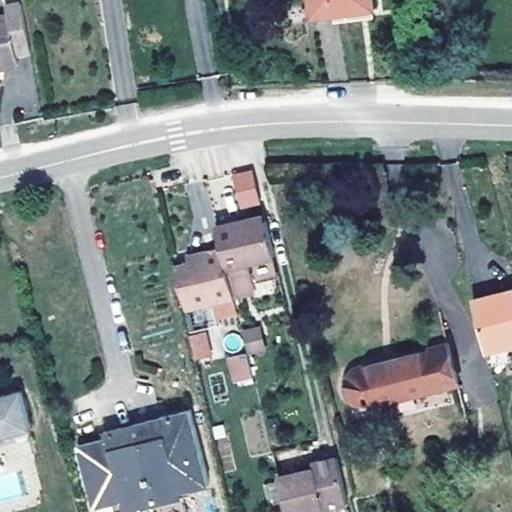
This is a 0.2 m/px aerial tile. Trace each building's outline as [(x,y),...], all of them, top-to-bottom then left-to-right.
[(374,7),(372,0),(312,0),(314,15),(336,12),(374,7)] [(30,51),(21,3),(7,6),(8,15),(0,15),(0,67),(17,64),(16,54),(30,51)] [(375,16),(374,7),(336,12),(337,21),(375,16)] [(239,210),(261,204),(251,168),(229,174),(239,210)] [(274,256),(266,220),(238,227),(236,222),(216,227),(221,248),(233,297),(255,292),(252,280),(248,262),(274,256)] [(233,297),(221,248),(204,252),(205,258),(189,262),(175,266),(186,310),(206,306),(210,321),(237,314),(234,299),(233,297)] [(205,258),(204,252),(187,256),(189,262),(205,258)] [(279,275),(274,256),(248,262),(252,280),(279,275)] [(511,341),(511,290),(476,300),(490,348),(511,341)] [(264,348),(259,328),(245,331),(250,352),(264,348)] [(193,360),(212,357),(207,332),(188,336),(193,360)] [(491,354),(511,347),(511,341),(490,348),(491,354)] [(372,405),(458,383),(448,344),(362,366),(357,368),(353,371),(350,375),(348,380),(347,385),(347,390),(349,394),(352,398),(355,402),(360,404),(365,405),(372,405)] [(253,377),(247,352),(230,357),(236,381),(253,377)] [(0,440),(6,439),(5,436),(33,429),(22,390),(0,395),(0,440)] [(210,484),(190,409),(133,424),(155,510),(185,502),(182,491),(210,484)] [(146,511),(155,510),(133,424),(105,432),(107,437),(79,445),(97,508),(99,507),(100,511),(146,511)] [(313,511),(348,504),(337,457),(312,463),(313,469),(301,472),(277,477),(286,511),(313,511)] [(313,469),(312,463),(299,465),(301,472),(313,469)]
